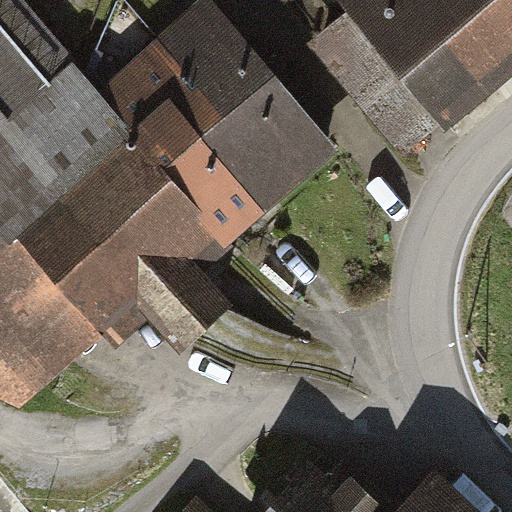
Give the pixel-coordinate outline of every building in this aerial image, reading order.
[(0,0),(0,223),(3,227),(0,229),(0,392),(11,405),(103,326),(116,340),(153,309),(180,340),(233,294),(205,261),(232,237),(100,84),(26,0),(0,0)] [(200,128),(268,207),(338,146),(211,0),(198,0),(160,33),(224,107),(200,128)] [(313,34),(407,149),(511,63),(511,0),(345,0),(349,4),(313,34)] [(224,107),(160,33),(100,84),(232,237),(268,207),(200,128),(224,107)] [(384,511),(392,504),(341,455),(328,469),(310,451),(250,511),(215,511),(195,492),(175,511),(384,511)] [(0,511),(60,511),(62,511),(17,458),(3,470),(0,466),(0,511)] [(384,511),(488,511),(435,460),(392,504),(384,511)]
